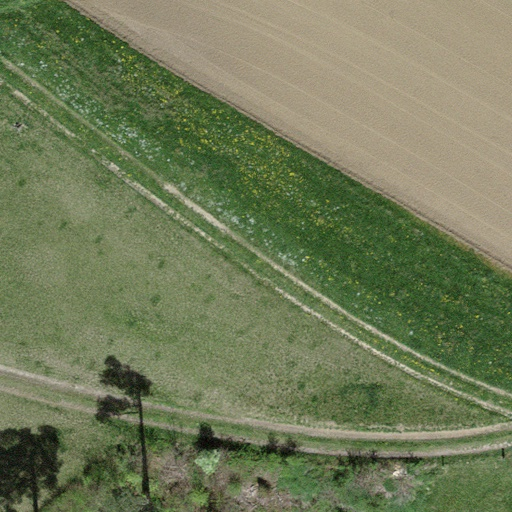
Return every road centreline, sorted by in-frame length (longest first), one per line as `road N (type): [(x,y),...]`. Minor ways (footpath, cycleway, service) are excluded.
road 1 (track): [(511,398),(444,383),(0,64)]
road 2 (track): [(511,433),(0,373)]
